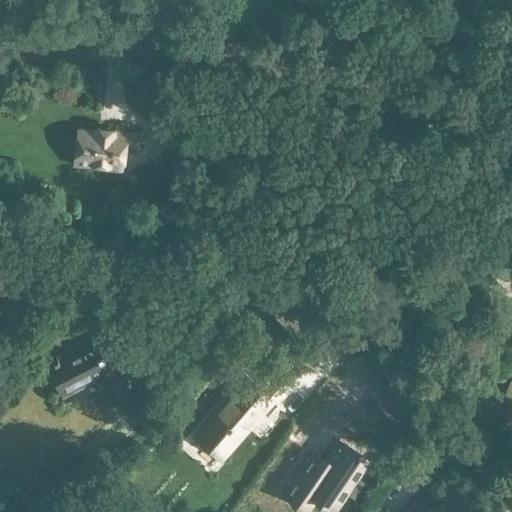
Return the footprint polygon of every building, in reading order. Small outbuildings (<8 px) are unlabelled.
[(71,165),(121,172),(122,163),(124,163),(126,148),(139,149),(142,131),(92,125),(92,128),(76,126),(75,137),(72,140),(70,149),(73,152),(71,165)] [(44,366),(61,397),(95,379),(107,401),(130,389),(118,367),(120,366),(103,335),(44,366)] [(246,376),(194,436),(219,459),(272,399),(246,376)] [(491,390),(481,415),(511,426),(511,381),(509,380),(503,395),(491,390)] [(285,491),(307,507),(316,493),(335,506),(346,489),(354,495),(364,480),(357,474),(368,458),(339,438),(325,459),(313,451),(285,491)] [(272,461),(238,510),(240,511),(265,511),(292,475),(272,461)] [(402,511),(390,511),(384,507),(380,511),(437,511),(415,495),(402,511)]
